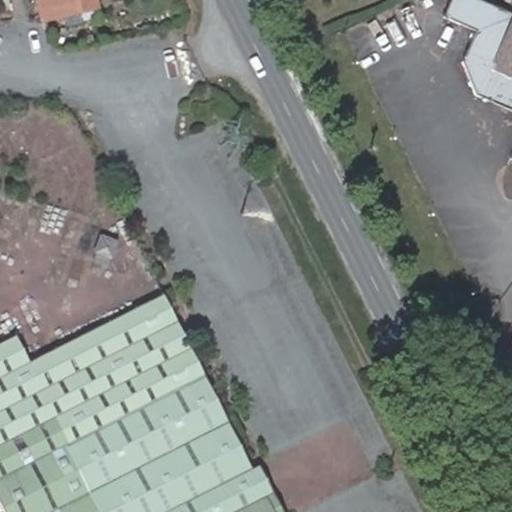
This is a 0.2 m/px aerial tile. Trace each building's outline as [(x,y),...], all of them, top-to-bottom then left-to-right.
[(97,6),(95,0),(37,0),(42,19),(61,15),(80,10),(97,6)] [(511,14),(478,0),(448,0),(442,17),(472,31),(461,61),(474,95),(511,111),(511,148),(508,158),(511,159),(511,14)] [(83,21),(80,10),(61,15),(65,26),(83,21)] [(110,257),(115,241),(100,235),(94,251),(110,257)] [(271,511),(250,468),(163,295),(29,363),(15,336),(0,343),(0,506),(1,508),(3,511),(271,511)] [(281,511),(258,464),(250,468),(271,511),(281,511)]
